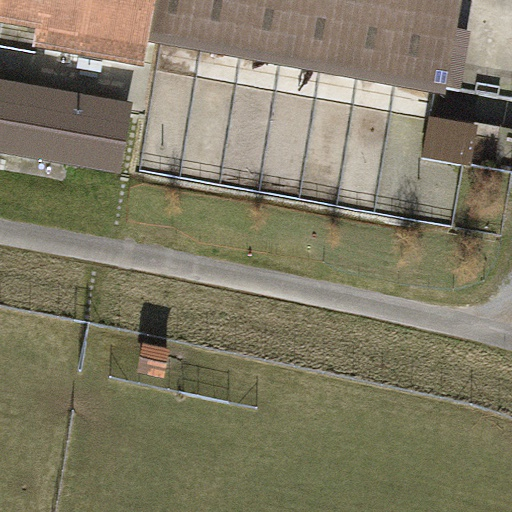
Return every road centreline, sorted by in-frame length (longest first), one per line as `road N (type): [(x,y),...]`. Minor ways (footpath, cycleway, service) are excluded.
road 1 (track): [(0,243),(511,347)]
road 2 (track): [(159,274),(188,103),(0,71)]
